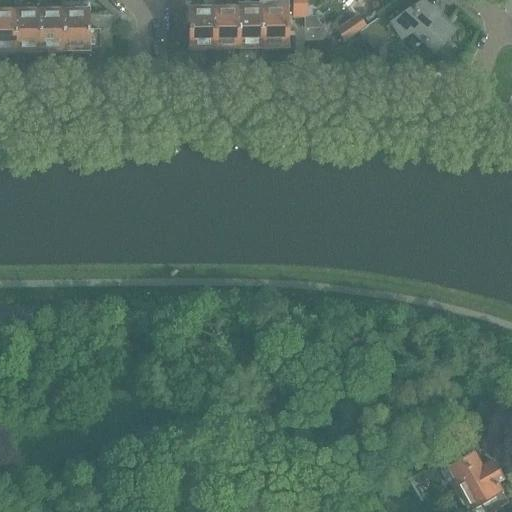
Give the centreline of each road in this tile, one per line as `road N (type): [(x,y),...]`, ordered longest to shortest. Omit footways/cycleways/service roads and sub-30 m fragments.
road 1 (residential): [(474,86),(148,87)]
road 2 (residential): [(149,114),(399,111),(460,119)]
road 3 (residential): [(0,117),(149,114)]
road 4 (residential): [(148,87),(0,90)]
